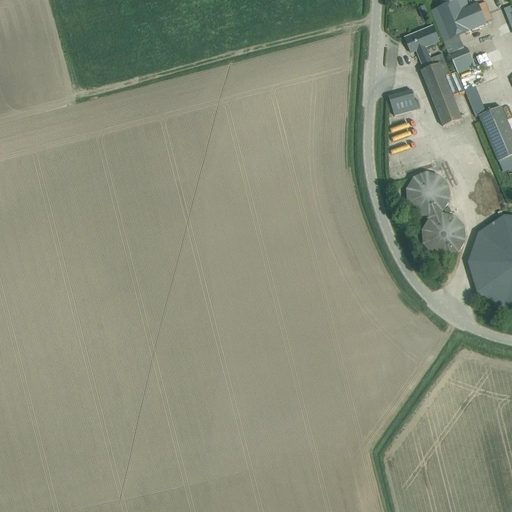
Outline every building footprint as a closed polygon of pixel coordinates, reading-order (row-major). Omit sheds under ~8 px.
[(436,10),(431,12),(443,42),(448,41),(458,36),(459,36),(486,25),(486,23),(478,6),(478,5),(469,9),(465,0),(456,0),(444,5),(444,6),(437,9),(436,10)] [(433,27),(405,38),(411,54),(417,52),(424,70),(439,64),(444,75),(449,73),(445,61),(442,54),(430,59),(425,48),(439,43),(436,36),(433,27)] [(506,46),(481,54),(484,63),(509,55),(506,46)] [(465,51),(450,57),(456,68),(458,75),(460,74),(476,67),(473,60),(468,49),(465,51)] [(444,75),(439,64),(424,70),(421,71),(443,127),(462,120),(448,84),(444,75)] [(394,117),(418,110),(412,91),(389,98),(394,117)] [(498,162),(511,155),(511,132),(501,107),(479,117),(498,162)] [(397,170),(425,164),(423,158),(395,165),(397,170)] [(511,213),(500,218),(501,228),(496,230),(489,228),(483,230),(475,263),(487,293),(491,294),(493,300),(504,302),(511,301),(511,213)]
